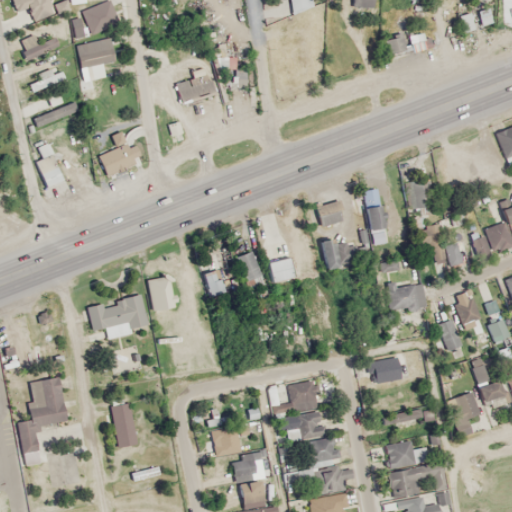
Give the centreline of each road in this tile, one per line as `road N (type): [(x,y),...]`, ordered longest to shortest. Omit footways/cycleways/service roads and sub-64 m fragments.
road 1 (trunk): [(0,282),(511,80)]
road 2 (residential): [(202,511),(183,420),(189,394),(329,365),(348,375),(375,511)]
road 3 (residential): [(55,262),(0,24)]
road 4 (residential): [(166,215),(130,0)]
